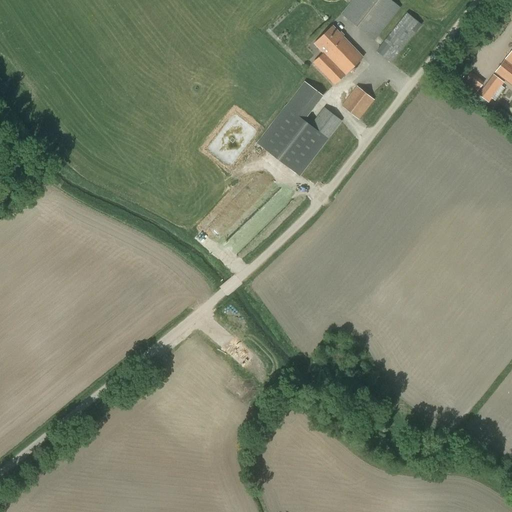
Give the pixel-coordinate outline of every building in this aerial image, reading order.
[(351,0),(340,14),(374,42),(400,8),(390,0),(351,0)] [(375,51),(390,64),(421,26),(406,13),(375,51)] [(332,26),(314,44),(323,53),(313,63),(334,85),(363,57),(332,26)] [(511,50),(495,73),(511,85),(511,50)] [(504,82),(493,74),(477,95),(488,103),(491,99),(495,101),(504,88),(501,86),(504,82)] [(476,81),(470,89),(475,93),(481,85),(476,81)] [(304,82),(285,106),(256,144),(299,177),(342,121),(324,107),(310,125),(304,121),(323,97),(304,82)] [(340,106),(358,121),(374,100),(356,86),(340,106)]
